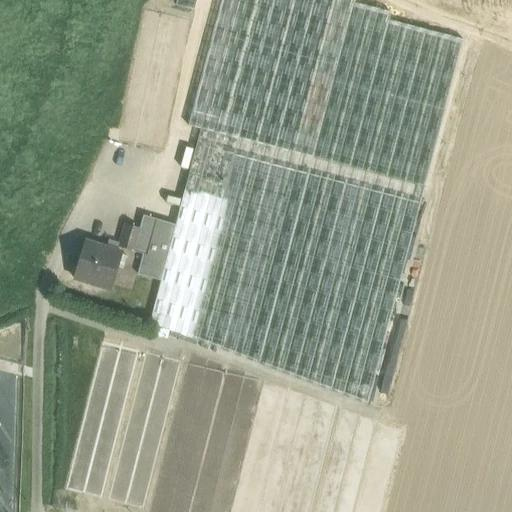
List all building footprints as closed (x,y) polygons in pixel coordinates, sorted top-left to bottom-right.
[(308,0),(268,142),(313,155),(312,158),(201,128),(175,225),(161,281),(150,323),(368,405),(463,40),(389,21),(391,13),(353,3),(353,0),(308,0)] [(268,142),(308,0),(223,0),(192,122),(268,142)] [(156,219),(143,215),(140,228),(141,229),(134,251),(143,254),(147,255),(156,219)] [(175,225),(156,219),(147,255),(143,254),(138,274),(161,281),(175,225)] [(140,228),(125,224),(118,247),(134,251),(141,229),(140,228)] [(123,253),(84,241),(73,277),(111,290),(123,253)] [(102,491),(139,348),(105,340),(68,482),(102,491)] [(145,502),(182,360),(148,351),(111,493),(145,502)]
